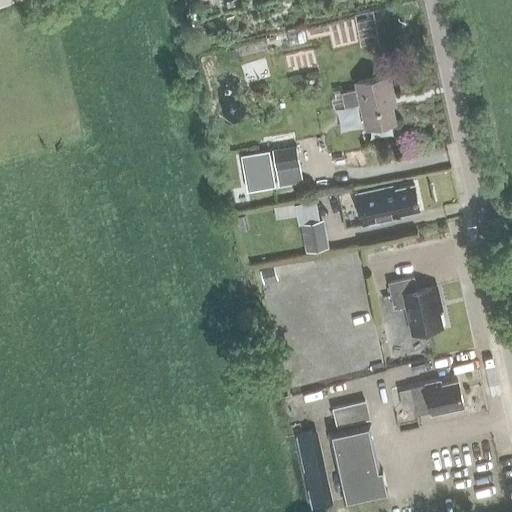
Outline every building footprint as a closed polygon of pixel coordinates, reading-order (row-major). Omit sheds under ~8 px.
[(389,76),(355,83),(356,90),(342,93),(345,106),(359,104),(364,129),(395,122),(390,98),(393,98),(389,76)] [(295,146),(272,150),(276,171),(299,166),(296,148),(295,146)] [(269,151),(255,153),(261,188),(275,186),(274,179),(269,151)] [(356,195),(363,226),(400,218),(399,215),(419,210),(413,185),(394,190),(393,187),(356,195)] [(249,229),(245,214),(236,216),(240,231),(249,229)] [(326,249),(320,222),(301,226),(306,253),(326,249)] [(278,279),(274,265),(259,270),(263,284),(278,279)] [(417,290),(414,277),(389,282),(394,308),(406,306),(412,333),(443,327),(439,311),(443,310),(437,286),(417,290)] [(425,384),(425,386),(409,390),(411,399),(415,416),(431,412),(432,414),(464,406),(458,381),(441,385),(440,381),(425,384)] [(409,390),(399,393),(401,402),(411,399),(409,390)] [(332,409),(337,427),(368,419),(364,401),(332,409)] [(378,471),(368,426),(332,434),(347,500),(387,491),(382,470),(378,471)] [(333,504),(317,430),(295,435),(311,508),(333,504)]
